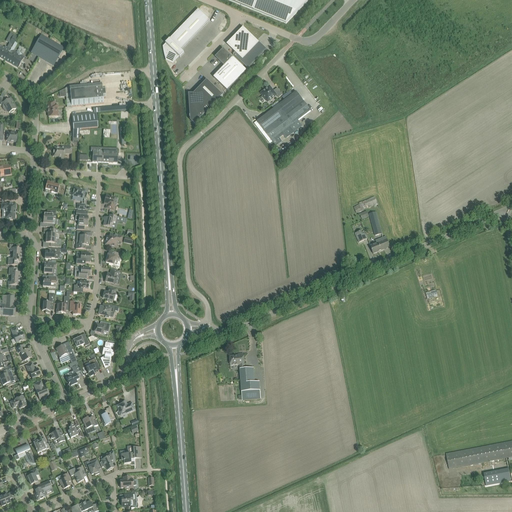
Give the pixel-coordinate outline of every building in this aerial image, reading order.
[(79,0),(74,13),(127,36),(124,0),(122,0),(79,0)] [(227,0),(286,24),(309,0),(227,0)] [(181,51),(210,21),(199,10),(166,44),(167,44),(164,47),(165,51),(166,56),(167,61),(173,63),(179,56),(180,58),(184,53),(181,51)] [(228,45),(236,52),(233,55),(249,70),(267,50),(259,42),(258,43),(250,35),(249,36),(245,32),(242,32),(237,38),(236,37),(228,45)] [(10,43),(13,45),(18,37),(14,35),(10,43)] [(41,36),(32,53),(39,57),(46,45),(49,40),(41,36)] [(49,40),(46,45),(52,49),(60,54),(63,49),(49,40)] [(46,45),(39,57),(45,61),(52,49),(46,45)] [(0,57),(5,61),(11,50),(5,47),(4,49),(0,46),(0,57)] [(52,49),(45,61),(53,66),(60,54),(52,49)] [(11,50),(5,61),(18,68),(21,64),(23,61),(22,61),(24,58),(21,56),(22,55),(17,52),(17,53),(11,50)] [(219,55),(216,58),(225,66),(214,78),(228,91),(247,71),(233,58),(232,58),(224,50),(221,53),(221,52),(218,55),(219,55)] [(207,81),(194,94),(193,94),(193,93),(191,93),(191,94),(189,94),(191,121),(195,124),(194,125),(195,125),(223,96),(207,80),(207,81)] [(102,84),(69,87),(65,89),(65,90),(66,94),(67,107),(103,103),(103,99),(106,98),(105,88),(102,89),(102,84)] [(261,93),(268,102),(276,95),(270,86),(261,93)] [(284,135),(286,139),(302,126),(298,121),(311,111),(296,92),(283,102),(279,104),(254,124),(271,145),(273,143),(275,145),(272,147),(273,148),(282,142),(279,138),(284,135)] [(0,98),(0,105),(1,106),(2,103),(3,103),(3,104),(3,105),(3,106),(3,107),(3,108),(3,109),(4,110),(4,111),(5,111),(5,112),(6,112),(7,113),(8,113),(8,112),(9,113),(10,113),(11,113),(12,113),(13,112),(14,112),(14,111),(14,110),(15,109),(17,109),(16,108),(16,106),(15,105),(15,104),(13,105),(11,103),(14,102),(13,101),(12,100),(11,98),(9,100),(6,101),(4,100),(4,99),(0,97),(0,98)] [(58,116),(58,110),(57,105),(55,105),(54,101),(51,102),(46,102),(47,117),(58,116)] [(77,115),(72,115),(73,130),(73,140),(73,142),(79,142),(79,140),(80,130),(98,128),(97,113),(77,115)] [(7,132),(7,136),(6,141),(12,142),(17,143),(17,133),(7,132)] [(53,157),(59,157),(59,158),(64,159),(64,154),(71,154),(72,148),(61,147),(61,149),(53,148),(53,157)] [(102,163),(103,148),(99,148),(99,152),(93,152),(93,162),(102,163)] [(103,148),(102,163),(117,163),(118,153),(110,152),(110,148),(103,148)] [(9,165),(0,166),(0,176),(11,175),(9,165)] [(56,197),(63,199),(64,194),(58,193),(60,186),(54,184),(54,183),(47,181),(45,190),(52,191),(51,193),(57,194),(56,197)] [(86,199),(85,199),(86,194),(86,192),(84,191),(84,190),(74,188),(72,196),(82,198),(82,205),(78,205),(78,209),(85,210),(86,199)] [(106,196),(104,204),(107,205),(106,209),(111,210),(114,211),(115,205),(113,205),(115,198),(113,197),(113,196),(111,196),(110,197),(106,196)] [(377,202),(374,196),(362,202),(362,201),(358,203),(359,205),(354,207),(357,214),(364,210),(363,210),(366,208),(366,209),(368,208),(374,206),(378,204),(377,202)] [(3,205),(2,209),(6,210),(6,219),(15,220),(16,205),(11,205),(7,204),(7,205),(3,205)] [(44,214),(43,219),(55,220),(56,220),(57,215),(56,215),(56,211),(47,211),(47,214),(44,214)] [(76,221),(79,221),(88,222),(89,217),(87,217),(87,212),(76,211),(76,221)] [(359,214),(362,220),(369,217),(367,211),(359,214)] [(369,214),(375,236),(382,234),(376,212),(369,214)] [(105,221),(103,226),(108,227),(112,228),(113,222),(115,223),(116,221),(117,222),(125,224),(127,219),(117,217),(115,216),(110,215),(109,218),(104,217),(104,221),(105,221)] [(55,220),(43,219),(43,224),(46,224),(46,227),(55,228),(55,220)] [(88,222),(79,221),(78,226),(77,226),(77,230),(84,230),(85,226),(88,227),(88,222)] [(46,234),(46,238),(56,239),(56,235),(57,235),(58,231),(55,231),(50,231),(50,234),(46,234)] [(362,231),(355,233),(359,242),(368,239),(366,233),(363,234),(362,231)] [(77,232),(76,241),(89,241),(89,237),(86,236),(86,232),(82,232),(77,232)] [(106,240),(105,243),(106,243),(106,245),(110,246),(116,247),(117,244),(120,245),(121,243),(122,237),(120,236),(115,235),(114,239),(109,237),(108,239),(107,239),(107,240),(106,240)] [(377,244),(375,244),(370,246),(373,254),(390,247),(388,243),(386,237),(376,241),(377,244)] [(56,239),(46,238),(46,243),(49,243),(49,247),(58,248),(59,239),(56,239)] [(89,241),(76,241),(76,243),(76,249),(85,250),(86,246),(89,246),(89,241)] [(13,252),(13,255),(22,256),(22,253),(23,253),(23,249),(19,249),(19,245),(10,245),(9,248),(11,249),(11,252),(13,252)] [(45,252),(45,259),(50,259),(51,260),(51,259),(55,259),(58,259),(60,253),(67,254),(67,253),(67,250),(66,250),(63,249),(57,249),(52,249),(52,252),(50,252),(45,252)] [(106,263),(111,264),(114,265),(115,261),(119,262),(121,254),(115,252),(114,256),(108,255),(107,259),(106,259),(105,262),(106,262),(106,263)] [(77,259),(76,264),(80,265),(85,265),(85,262),(89,262),(90,262),(90,260),(90,259),(91,258),(91,256),(90,255),(90,254),(85,254),(81,253),(77,253),(77,259)] [(22,256),(13,255),(13,259),(8,258),(8,265),(18,266),(18,263),(22,263),(22,259),(21,259),(22,256)] [(44,273),(49,274),(53,274),(53,270),(55,270),(56,263),(52,263),(47,262),(47,266),(44,266),(44,273)] [(12,275),(12,279),(20,279),(20,276),(21,276),(21,273),(17,272),(17,269),(9,268),(9,275),(12,275)] [(75,278),(78,279),(87,279),(87,276),(90,276),(90,273),(91,272),(91,270),(91,269),(91,268),(81,268),(81,271),(75,271),(75,278)] [(105,282),(110,283),(115,284),(117,278),(118,278),(120,271),(111,269),(110,275),(107,274),(106,277),(106,278),(105,280),(106,281),(105,282)] [(48,287),(51,288),(56,288),(57,277),(54,277),(49,276),(48,280),(43,280),(43,282),(42,282),(42,285),(43,285),(43,287),(48,287)] [(20,279),(12,279),(11,282),(8,282),(8,289),(10,289),(10,286),(20,286),(20,283),(20,279)] [(89,282),(84,282),(80,282),(80,285),(76,285),(76,286),(74,286),(74,292),(76,292),(81,293),(81,289),(88,289),(88,288),(89,287),(89,286),(89,285),(89,284),(89,282)] [(113,301),(114,301),(115,295),(116,290),(109,288),(107,293),(104,292),(104,294),(103,295),(103,297),(103,298),(107,299),(107,301),(112,303),(113,301)] [(67,292),(66,297),(64,297),(64,303),(62,305),(58,304),(57,309),(56,314),(61,314),(62,313),(65,314),(66,305),(69,305),(69,300),(70,297),(69,297),(70,292),(67,292)] [(55,294),(54,294),(49,294),(49,302),(43,302),(42,311),(46,311),(45,313),(50,314),(50,312),(51,307),(51,305),(54,305),(55,294)] [(0,315),(15,316),(16,306),(14,306),(14,301),(14,297),(3,296),(2,305),(0,304),(0,315)] [(78,305),(78,304),(77,303),(77,302),(76,302),(71,301),(70,312),(73,312),(73,315),(77,316),(77,315),(81,315),(81,305),(78,305)] [(119,307),(109,305),(105,304),(103,308),(101,307),(99,315),(105,316),(105,317),(109,318),(109,317),(113,318),(115,311),(118,312),(119,307)] [(95,329),(94,332),(103,334),(103,331),(108,332),(110,324),(101,322),(103,323),(102,326),(96,325),(96,326),(95,326),(94,328),(95,329)] [(17,328),(12,330),(11,330),(14,336),(13,336),(16,343),(25,340),(22,332),(19,334),(17,328)] [(90,345),(89,344),(87,339),(83,341),(81,337),(73,341),(75,345),(76,348),(84,344),(85,347),(90,345)] [(103,357),(101,359),(105,368),(108,367),(109,367),(109,366),(110,366),(110,365),(110,364),(111,359),(110,359),(110,357),(111,357),(112,357),(113,357),(113,356),(114,355),(114,354),(113,353),(113,352),(112,351),(111,351),(111,349),(112,349),(113,348),(114,347),(114,344),(109,343),(106,343),(105,347),(105,349),(103,349),(102,355),(104,355),(103,357)] [(23,345),(19,347),(16,348),(19,354),(21,352),(25,360),(24,361),(32,358),(30,354),(31,354),(29,349),(25,350),(23,345)] [(76,361),(75,357),(72,350),(68,352),(68,351),(66,352),(64,346),(60,347),(59,347),(58,348),(56,349),(57,351),(57,353),(58,353),(60,358),(65,356),(66,358),(70,356),(71,357),(73,363),(77,362),(77,361),(76,361)] [(238,356),(230,357),(230,361),(230,366),(240,365),(245,365),(244,359),(244,354),(238,355),(238,356)] [(96,359),(92,360),(89,362),(91,366),(86,368),(86,369),(88,373),(89,373),(91,376),(94,375),(95,376),(94,376),(95,376),(96,375),(97,375),(97,374),(98,373),(98,372),(96,368),(99,367),(97,363),(96,359)] [(0,370),(1,372),(8,370),(6,365),(4,365),(4,363),(0,364),(0,370)] [(40,372),(39,372),(38,369),(35,370),(32,364),(28,366),(26,366),(30,375),(31,375),(32,379),(36,377),(41,375),(40,374),(40,372)] [(72,368),(73,371),(74,374),(66,377),(69,384),(70,384),(71,386),(77,383),(76,381),(79,380),(79,379),(79,378),(78,377),(78,378),(76,374),(80,372),(77,366),(76,366),(72,368)] [(245,369),(240,369),(242,392),(242,400),(261,399),(260,382),(255,382),(254,368),(245,369)] [(0,376),(0,378),(1,381),(13,377),(11,372),(10,370),(8,370),(1,372),(2,376),(0,376)] [(13,377),(1,381),(3,386),(8,384),(9,387),(15,385),(14,381),(15,381),(13,377)] [(36,391),(38,395),(40,400),(46,397),(46,396),(49,394),(46,387),(43,388),(42,386),(43,385),(41,382),(34,385),(36,389),(36,388),(37,391),(36,391)] [(18,406),(18,407),(19,409),(27,406),(23,396),(15,399),(15,400),(10,402),(13,408),(18,406)] [(135,410),(134,408),(132,403),(128,404),(129,405),(127,406),(125,402),(121,403),(122,404),(117,406),(119,411),(119,412),(120,411),(122,415),(126,413),(127,413),(135,410)] [(102,419),(105,426),(111,424),(110,421),(112,420),(115,419),(110,408),(106,409),(107,412),(105,413),(104,413),(103,413),(103,414),(102,414),(101,415),(102,419)] [(98,426),(96,421),(94,417),(88,419),(88,418),(82,420),(84,425),(86,429),(89,428),(92,433),(97,431),(95,427),(98,426)] [(71,425),(70,426),(71,427),(69,428),(70,431),(68,432),(70,436),(71,438),(74,437),(77,438),(80,430),(76,428),(75,428),(73,425),(72,425),(71,425)] [(53,440),(54,442),(55,445),(65,441),(65,439),(63,435),(60,436),(57,431),(47,435),(47,436),(51,434),(52,437),(51,439),(53,440)] [(33,443),(35,447),(36,449),(36,451),(37,450),(38,453),(42,452),(43,453),(44,453),(45,453),(46,452),(46,451),(46,450),(49,449),(47,444),(44,445),(42,440),(38,442),(38,441),(37,440),(36,440),(35,439),(35,440),(34,440),(34,441),(33,441),(33,442),(33,443)] [(511,441),(446,454),(449,469),(511,457),(511,441)] [(14,456),(16,460),(19,459),(18,455),(25,452),(28,460),(29,461),(29,462),(30,462),(30,463),(31,463),(32,464),(33,464),(34,464),(35,464),(35,462),(30,450),(28,445),(15,450),(17,455),(14,456)] [(127,446),(128,454),(121,455),(121,456),(122,461),(124,461),(124,464),(131,464),(131,462),(134,462),(134,459),(142,458),(141,447),(133,448),(133,446),(127,446)] [(89,453),(86,447),(77,451),(81,458),(86,456),(85,454),(89,453)] [(102,462),(100,463),(102,468),(104,467),(105,468),(106,468),(107,470),(109,470),(110,470),(112,469),(112,468),(114,468),(112,464),(115,462),(114,457),(113,452),(106,455),(107,455),(101,457),(102,460),(102,462)] [(90,470),(89,470),(89,472),(90,472),(92,475),(95,474),(95,476),(99,474),(97,468),(100,467),(97,459),(90,463),(91,466),(88,467),(90,470)] [(57,470),(54,462),(49,464),(52,472),(57,470)] [(69,471),(69,472),(71,477),(74,475),(78,483),(84,480),(83,478),(86,476),(84,472),(82,468),(76,470),(75,468),(69,471)] [(484,473),(486,486),(489,485),(511,481),(508,469),(484,473)] [(36,470),(34,471),(29,473),(31,476),(28,477),(31,485),(34,483),(35,486),(40,484),(39,481),(38,481),(35,476),(39,475),(36,470)] [(60,481),(59,481),(61,486),(62,485),(64,489),(70,486),(69,484),(68,483),(71,481),(69,477),(68,474),(63,476),(64,479),(60,481)] [(135,481),(133,481),(133,479),(130,479),(130,477),(124,477),(124,481),(120,481),(120,485),(120,487),(121,488),(125,488),(125,489),(133,488),(133,486),(135,486),(136,485),(136,482),(135,481)] [(43,497),(44,497),(45,497),(46,497),(44,492),(52,489),(49,481),(43,484),(35,487),(36,490),(37,493),(35,494),(38,501),(39,500),(40,499),(41,499),(42,499),(43,498),(43,497)] [(13,492),(3,496),(6,505),(11,503),(9,499),(15,497),(13,492)] [(132,507),(137,506),(136,494),(124,495),(124,499),(121,499),(122,507),(130,507),(130,506),(132,506),(132,507)] [(81,504),(84,511),(85,511),(87,511),(97,511),(99,511),(96,505),(95,505),(94,505),(94,504),(93,504),(92,503),(91,504),(90,502),(87,503),(86,501),(81,503),(81,504)]
